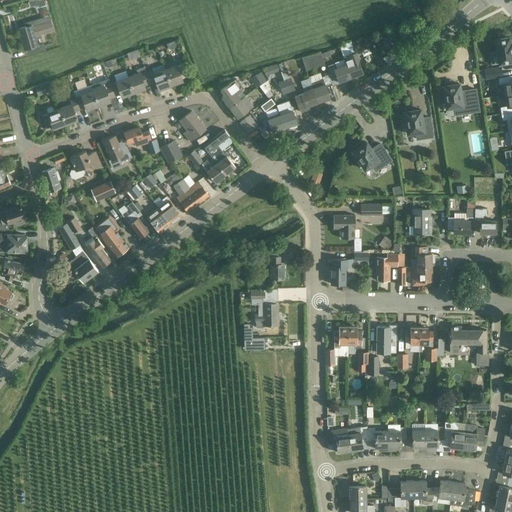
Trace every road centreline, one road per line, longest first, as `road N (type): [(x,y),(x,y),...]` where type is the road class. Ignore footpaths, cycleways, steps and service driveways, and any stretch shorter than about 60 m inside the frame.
road 1 (residential): [(28,155),(201,96),(264,169)]
road 2 (unclassified): [(272,163),(480,0)]
road 3 (unclassified): [(53,324),(264,169)]
road 4 (unclassified): [(322,471),(316,300)]
road 5 (residential): [(322,471),(438,463),(488,469)]
road 6 (residential): [(488,469),(497,305)]
road 7 (unclassified): [(316,300),(314,221),(272,163)]
road 8 (tertiary): [(53,324),(40,305),(46,241),(34,183)]
road 9 (residential): [(316,300),(446,304)]
